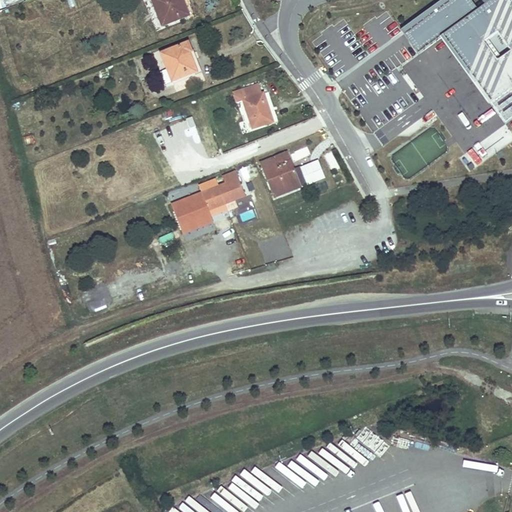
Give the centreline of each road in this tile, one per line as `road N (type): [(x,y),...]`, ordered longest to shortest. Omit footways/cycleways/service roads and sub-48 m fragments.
road 1 (residential): [(82,328),(213,286),(354,261),(374,250),(387,226),(385,195),(292,45),(290,16),(299,0)]
road 2 (secondary): [(0,430),(96,372),(189,339),(449,300)]
